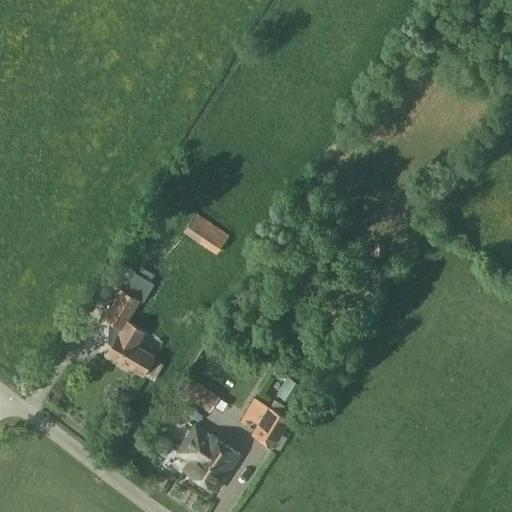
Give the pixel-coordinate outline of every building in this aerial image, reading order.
[(217,254),(228,237),(196,214),(184,232),(217,254)] [(148,282),(153,274),(141,267),(137,275),(131,272),(104,318),(122,329),(108,353),(153,380),(163,363),(154,358),(136,346),(145,332),(127,320),(139,300),(141,302),(152,284),(148,282)] [(90,339),(78,341),(81,355),(93,352),(90,339)] [(304,385),(289,376),(278,394),(293,404),(304,385)] [(217,396),(192,380),(183,394),(208,410),(217,396)] [(236,419),(252,426),(260,407),(245,400),(236,419)] [(272,404),(252,435),(274,449),(293,418),(272,404)] [(217,490),(239,456),(240,454),(196,425),(178,453),(190,461),(185,469),(217,490)]
